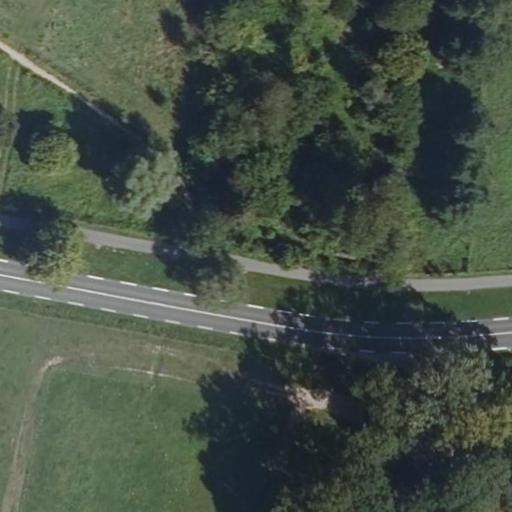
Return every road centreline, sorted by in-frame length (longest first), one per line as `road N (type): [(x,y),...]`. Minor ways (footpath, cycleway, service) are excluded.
road 1 (tertiary): [(511,332),(291,330),(0,277)]
road 2 (track): [(0,45),(131,131),(178,173),(194,206),(189,255)]
